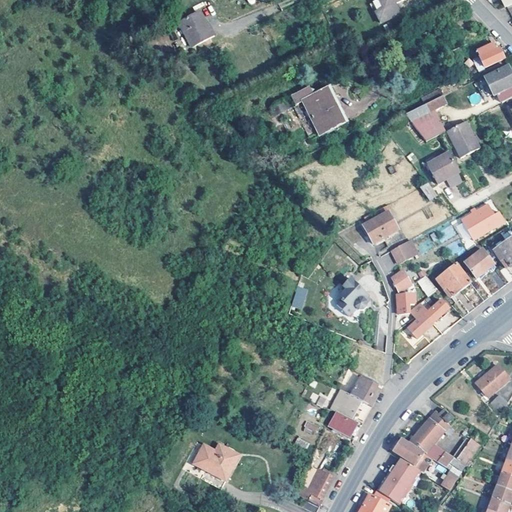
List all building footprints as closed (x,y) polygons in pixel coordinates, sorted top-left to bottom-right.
[(384,9),(379,0),(378,0),(370,4),(374,14),(377,12),(384,9)] [(377,12),(382,23),(401,14),(396,4),(403,0),(379,0),(384,9),(377,12)] [(207,29),(200,14),(180,23),(192,49),(215,38),(210,28),(207,29)] [(477,53),(485,69),(504,59),(499,49),(497,50),(494,44),(477,53)] [(505,101),(511,97),(511,76),(508,68),(485,79),(498,105),(505,101)] [(292,106),(308,138),(319,133),(320,136),(347,123),(330,88),(314,96),(311,88),(293,96),(296,104),(292,106)] [(478,92),(468,97),(473,105),(482,100),(478,92)] [(447,106),(443,97),(405,115),(412,124),(434,113),(447,106)] [(273,116),(269,107),(256,114),(260,122),(273,116)] [(444,133),(434,113),(412,124),(426,142),(444,133)] [(483,148),(468,120),(449,130),(463,158),(483,148)] [(458,170),(449,153),(428,164),(438,183),(446,179),(445,176),(458,170)] [(460,173),(458,170),(445,176),(446,179),(460,173)] [(433,190),(428,183),(420,187),(424,195),(433,190)] [(501,225),(488,205),(460,222),(474,242),(501,225)] [(388,213),(384,207),(360,220),(363,226),(388,213)] [(402,239),(388,213),(363,226),(374,245),(383,239),(388,237),(392,244),(402,239)] [(450,224),(436,232),(441,242),(456,234),(450,224)] [(392,244),(388,237),(383,239),(388,247),(392,244)] [(511,266),(511,238),(494,251),(501,260),(504,258),(510,268),(511,266)] [(413,255),(406,242),(388,252),(394,265),(413,255)] [(495,265),(483,250),(465,263),(476,279),(495,265)] [(510,268),(504,258),(501,260),(507,270),(510,268)] [(471,283),(457,265),(437,280),(444,289),(447,286),(454,296),(471,283)] [(411,285),(403,271),(392,279),(399,292),(411,285)] [(370,299),(351,279),(341,287),(345,292),(339,298),(342,300),(341,305),(336,310),(350,324),(359,315),(361,317),(366,317),(370,314),(367,311),(370,308),(366,304),(370,299)] [(303,309),(307,289),(296,286),(292,307),(303,309)] [(454,296),(447,286),(444,289),(451,298),(454,296)] [(414,304),(414,294),(397,296),(399,315),(410,314),(409,304),(414,304)] [(449,309),(439,298),(435,302),(437,305),(427,314),(425,312),(423,313),(417,307),(410,312),(415,318),(417,322),(408,330),(417,340),(433,325),(449,309)] [(315,301),(306,299),(303,312),(312,314),(315,301)] [(509,380),(497,366),(476,383),(488,398),(509,380)] [(363,391),(359,400),(362,402),(371,407),(374,401),(372,400),(378,388),(374,386),(375,382),(352,370),(348,377),(358,382),(356,387),(363,391)] [(362,402),(359,400),(341,390),(333,402),(342,407),(338,413),(351,420),(362,402)] [(325,407),(329,399),(320,395),(316,403),(325,407)] [(506,405),(508,403),(498,397),(486,408),(500,416),(506,405)] [(338,414),(338,413),(342,407),(333,402),(330,409),(330,410),(336,414),(338,414)] [(432,415),(446,424),(452,420),(444,410),(438,415),(435,411),(432,415)] [(351,420),(338,413),(338,414),(336,414),(329,427),(353,440),(357,433),(360,427),(350,422),(351,420)] [(449,427),(446,424),(432,415),(411,441),(427,454),(426,455),(445,468),(448,464),(451,459),(434,445),(444,433),(449,427)] [(306,421),(303,431),(316,435),(319,426),(306,421)] [(454,429),(449,427),(444,433),(448,436),(454,429)] [(423,454),(403,439),(394,452),(415,467),(423,454)] [(479,446),(470,440),(468,444),(452,466),(461,473),(479,446)] [(468,444),(464,441),(451,459),(448,464),(452,466),(468,444)] [(228,482),(241,456),(221,446),(218,453),(207,447),(196,466),(207,472),(203,480),(223,491),(228,482)] [(377,491),(393,502),(395,503),(417,470),(399,458),(393,466),(377,491)] [(511,463),(506,461),(501,474),(511,477),(511,463)] [(305,499),(320,507),(325,495),(334,478),(310,466),(297,495),(305,499)] [(511,477),(501,474),(496,486),(511,492),(511,477)] [(457,481),(448,475),(440,486),(449,492),(455,484),(457,481)] [(511,498),(511,492),(496,486),(492,499),(509,505),(511,498)] [(387,511),(393,502),(377,491),(373,497),(370,496),(364,507),(372,511),(387,511)] [(316,511),(320,507),(305,499),(299,511),(316,511)] [(506,511),(509,505),(492,499),(487,511),(488,511),(506,511)]
